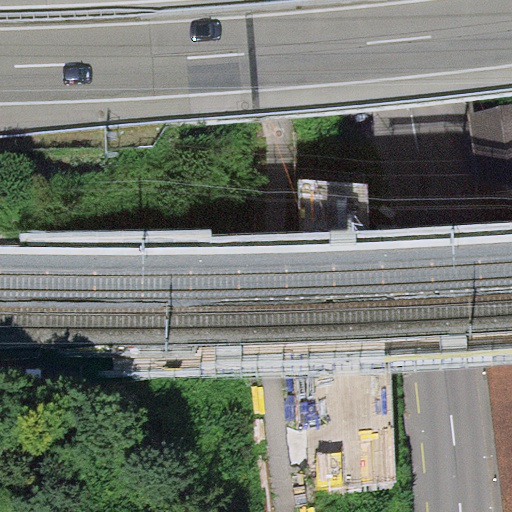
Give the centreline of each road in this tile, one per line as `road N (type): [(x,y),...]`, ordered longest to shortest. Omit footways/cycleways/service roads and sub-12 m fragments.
road 1 (tertiary): [(385,0),(426,185),(462,511)]
road 2 (motorway): [(0,66),(511,27)]
